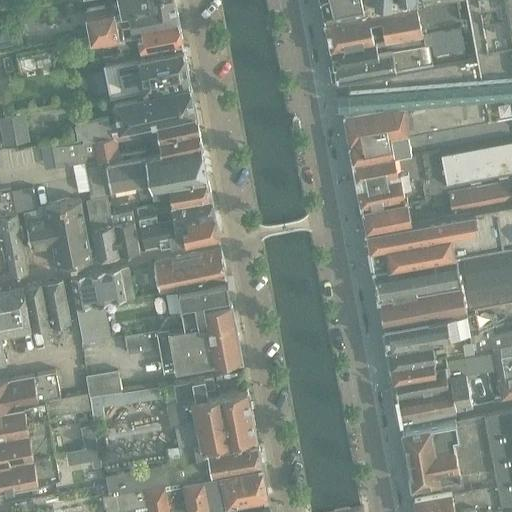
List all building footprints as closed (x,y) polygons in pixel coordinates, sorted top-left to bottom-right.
[(115,0),(83,6),(84,10),(85,10),(121,3),(122,9),(151,3),(150,0),(115,0)] [(84,10),(91,44),(124,39),(122,26),(179,17),(175,0),(150,0),(151,3),(122,9),(121,3),(85,10),(84,10)] [(320,0),(325,19),(373,10),(420,1),(425,0),(320,0)] [(373,10),(325,19),(332,47),(385,38),(421,31),(420,30),(429,28),(431,40),(434,53),(438,52),(439,60),(477,53),(470,16),(466,0),(425,0),(420,1),(373,10)] [(439,60),(348,77),(350,103),(350,111),(384,106),(405,106),(408,132),(441,126),(511,112),(511,0),(466,0),(470,16),(477,53),(439,60)] [(133,37),(124,39),(91,44),(92,46),(118,42),(120,50),(130,48),(139,44),(141,52),(184,43),(179,20),(141,27),(141,28),(131,30),(133,37)] [(385,38),(332,47),(335,62),(378,53),(377,50),(412,45),(423,44),(423,42),(431,40),(429,28),(420,30),(421,31),(385,38)] [(378,53),(335,62),(338,79),(348,77),(439,60),(438,52),(434,53),(431,40),(423,42),(423,44),(412,45),(377,50),(378,53)] [(101,62),(107,94),(190,79),(184,47),(101,62)] [(75,123),(78,138),(84,137),(84,141),(114,136),(113,131),(196,112),(191,84),(113,100),(117,121),(110,122),(109,117),(75,123)] [(350,111),(344,113),(350,142),(408,132),(405,106),(384,106),(350,111)] [(200,131),(196,112),(113,131),(114,136),(117,155),(150,149),(149,140),(200,131)] [(408,132),(350,142),(353,160),(394,153),(395,154),(511,131),(511,112),(441,126),(408,132)] [(15,114),(0,116),(0,123),(4,145),(20,142),(15,114)] [(149,140),(150,149),(162,149),(202,142),(200,130),(200,131),(149,140)] [(394,153),(353,159),(362,208),(417,198),(417,196),(511,179),(510,172),(511,171),(511,131),(395,154),(394,153)] [(92,197),(108,194),(114,193),(126,191),(139,189),(209,177),(202,142),(162,149),(150,149),(117,155),(114,136),(84,141),(84,137),(78,138),(52,143),(56,166),(84,162),(92,197)] [(209,177),(139,189),(140,198),(170,193),(172,202),(212,194),(209,177)] [(417,198),(362,208),(365,228),(422,218),(423,218),(511,198),(511,179),(417,196),(417,198)] [(0,214),(18,211),(18,212),(24,211),(24,210),(29,209),(25,188),(12,191),(11,188),(0,190),(0,214)] [(127,192),(109,196),(111,205),(129,202),(127,192)] [(90,217),(98,258),(140,251),(132,209),(111,213),(108,194),(92,197),(87,198),(90,217)] [(139,218),(143,238),(146,248),(156,247),(154,236),(159,235),(176,232),(184,231),(184,224),(188,223),(187,217),(215,211),(212,194),(172,202),(174,219),(158,222),(155,214),(139,218)] [(422,218),(365,228),(368,246),(379,244),(428,235),(435,233),(511,218),(511,198),(423,218),(422,218)] [(24,211),(31,250),(53,247),(56,265),(92,258),(81,199),(29,209),(24,210),(24,211)] [(0,233),(0,242),(3,242),(9,274),(29,270),(25,252),(18,212),(18,211),(0,214),(0,225),(1,233),(0,233)] [(184,231),(176,232),(159,235),(161,247),(187,242),(220,235),(215,211),(187,217),(188,223),(184,224),(184,231)] [(379,244),(368,246),(371,264),(372,263),(373,267),(473,249),(511,242),(511,218),(435,233),(428,235),(379,244)] [(511,242),(373,267),(384,325),(475,308),(511,301),(511,242)] [(160,292),(177,288),(226,279),(221,248),(189,254),(154,261),(160,292)] [(71,276),(77,307),(79,318),(80,322),(85,321),(88,339),(83,340),(84,342),(111,336),(107,315),(99,316),(96,303),(126,298),(126,299),(135,297),(129,264),(71,276)] [(43,281),(50,324),(71,320),(63,277),(43,281)] [(161,325),(162,329),(185,327),(208,323),(206,307),(232,302),(231,301),(230,301),(226,279),(177,288),(181,312),(168,315),(161,325)] [(23,284),(31,328),(50,324),(43,281),(23,284)] [(0,333),(1,334),(31,328),(23,284),(0,288),(0,333)] [(215,361),(242,357),(232,302),(206,307),(208,323),(185,327),(162,329),(125,335),(128,353),(160,347),(165,370),(215,361)] [(455,312),(384,326),(388,345),(459,331),(479,328),(475,308),(455,312)] [(479,328),(388,345),(392,366),(446,356),(490,349),(493,348),(511,344),(511,330),(494,333),(493,326),(479,328)] [(511,344),(493,348),(497,370),(501,397),(511,395),(511,344)] [(448,368),(394,378),(398,400),(440,393),(450,391),(454,391),(452,377),(456,374),(475,372),(475,373),(497,370),(493,348),(490,349),(446,356),(448,368)] [(392,366),(394,378),(448,368),(446,356),(392,366)] [(0,406),(13,404),(13,406),(21,404),(21,403),(40,400),(61,396),(58,380),(56,370),(34,374),(0,379),(0,406)] [(118,370),(87,375),(89,393),(90,396),(91,395),(102,394),(122,391),(121,389),(121,386),(118,370)] [(440,393),(398,400),(402,420),(473,405),(467,379),(476,377),(475,373),(475,372),(456,374),(452,377),(454,391),(450,391),(440,393)] [(182,460),(208,455),(249,446),(247,436),(257,434),(249,387),(208,395),(207,388),(215,386),(213,375),(188,380),(174,383),(177,399),(167,401),(171,423),(195,419),(199,441),(180,445),(181,454),(182,460)] [(0,488),(60,478),(49,417),(92,408),(90,396),(89,393),(40,401),(40,400),(21,403),(21,404),(13,406),(13,404),(0,406),(0,488)] [(102,394),(91,395),(91,396),(94,419),(105,418),(103,404),(102,394)] [(497,470),(413,485),(417,511),(472,511),(511,504),(511,408),(486,414),(486,416),(494,456),(497,470)] [(405,446),(413,485),(497,470),(494,456),(486,416),(486,414),(456,420),(458,437),(405,446)] [(403,429),(405,446),(458,437),(456,420),(403,429)] [(170,472),(171,483),(182,481),(210,475),(210,473),(263,465),(259,445),(208,455),(210,464),(202,465),(170,472)] [(98,446),(86,448),(88,460),(92,460),(94,467),(102,465),(98,446)] [(148,511),(187,511),(211,507),(226,504),(269,496),(263,465),(210,473),(210,475),(182,481),(171,483),(102,495),(105,507),(106,506),(107,511),(130,511),(148,509),(148,511)] [(54,479),(41,481),(42,490),(55,487),(57,487),(55,479),(54,479)]
